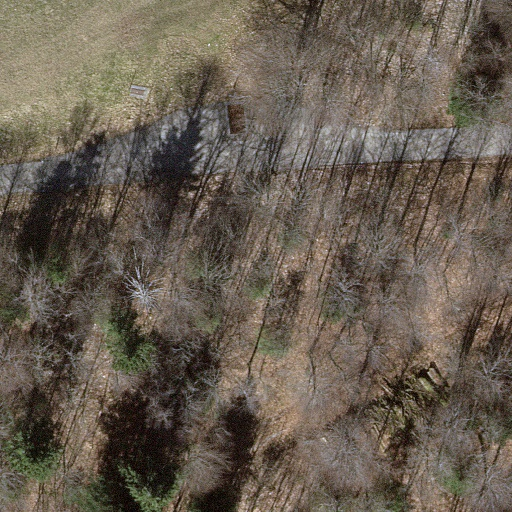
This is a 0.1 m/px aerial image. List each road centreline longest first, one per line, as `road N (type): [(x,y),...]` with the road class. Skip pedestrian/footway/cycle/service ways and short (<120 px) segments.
road 1 (unclassified): [(0,177),(245,151),(511,141)]
road 2 (track): [(138,511),(363,391),(511,285)]
